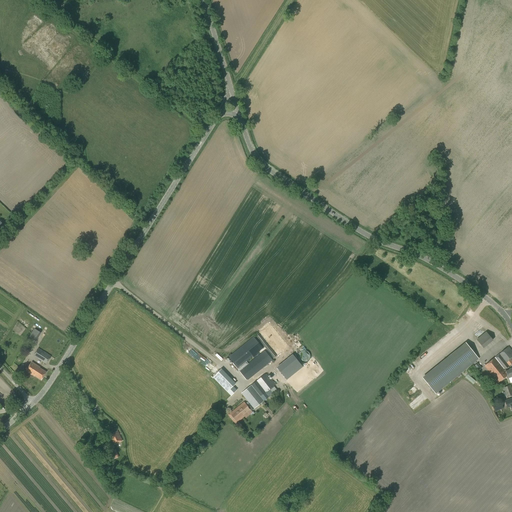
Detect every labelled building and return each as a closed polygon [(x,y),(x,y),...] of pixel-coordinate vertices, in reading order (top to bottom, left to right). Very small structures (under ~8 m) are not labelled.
[(34,343),(41,333),(35,329),(28,339),(34,343)] [(263,332),(260,334),(264,339),(277,355),(280,353),(267,337),(263,332)] [(259,335),(256,337),(257,337),(260,342),(273,358),(276,356),(263,340),(259,335)] [(246,361),(262,348),(253,337),(228,357),(240,371),(249,364),(246,361)] [(483,348),(486,345),(480,337),(477,340),(483,348)] [(465,342),(422,377),(435,394),(479,359),(465,342)] [(506,363),(511,359),(511,357),(511,351),(508,347),(484,366),(494,378),(496,376),(504,370),(500,364),(504,360),(506,363)] [(46,364),(51,356),(38,348),(33,356),(46,364)] [(277,366),(287,379),(304,366),(293,353),(277,366)] [(247,380),(268,363),(261,354),(249,364),(240,371),(247,380)] [(504,360),(500,364),(504,370),(496,376),(494,378),(498,383),(507,375),(508,378),(511,376),(511,360),(511,359),(506,363),(504,360)] [(34,376),(40,367),(32,362),(26,371),(34,376)] [(40,367),(34,376),(41,380),(46,372),(40,368),(40,367)] [(236,383),(222,368),(213,377),(231,396),(235,392),(231,388),(233,386),(236,383)] [(246,405),(250,410),(251,411),(273,394),(270,389),(274,386),(265,374),(241,393),(249,403),(246,405)] [(250,410),(246,405),(244,402),(239,407),(240,408),(231,415),(235,421),(244,414),(244,415),(250,410)] [(494,412),(503,408),(501,402),(492,405),(494,412)] [(114,445),(122,441),(118,431),(109,435),(114,445)]
